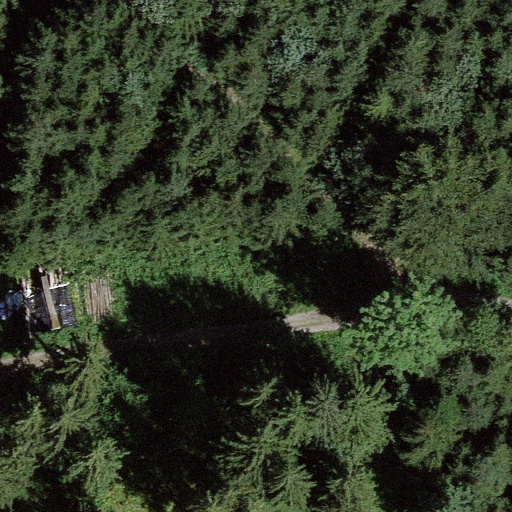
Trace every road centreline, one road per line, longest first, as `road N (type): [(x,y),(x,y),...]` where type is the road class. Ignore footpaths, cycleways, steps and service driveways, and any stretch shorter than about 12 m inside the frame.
road 1 (track): [(511,310),(405,279),(343,320),(0,392)]
road 2 (track): [(405,279),(114,0)]
